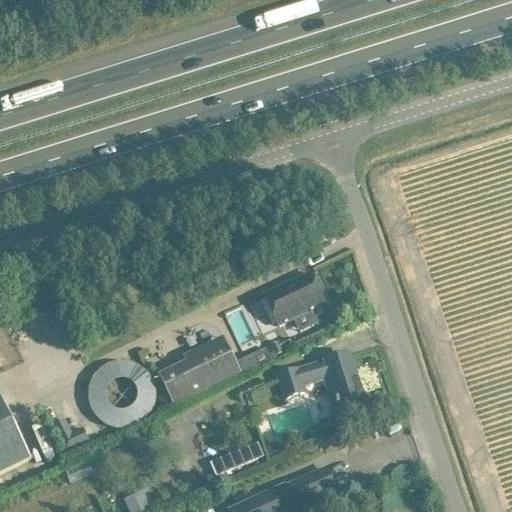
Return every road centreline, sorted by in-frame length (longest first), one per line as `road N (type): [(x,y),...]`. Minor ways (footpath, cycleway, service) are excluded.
road 1 (motorway): [(0,175),(511,16)]
road 2 (unclassified): [(457,511),(332,136)]
road 3 (motorway): [(371,0),(0,114)]
road 4 (unclassified): [(332,136),(0,239)]
road 5 (unclassified): [(511,82),(332,136)]
